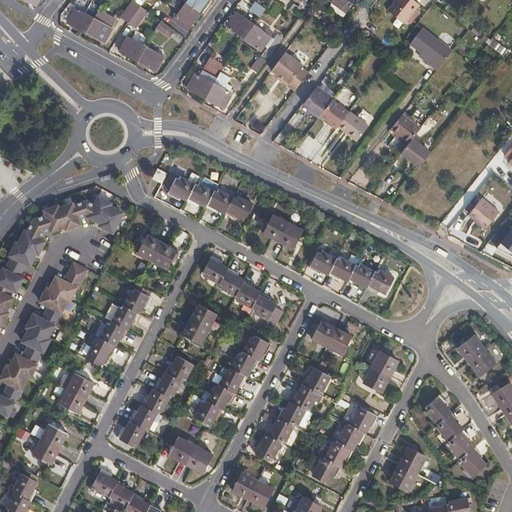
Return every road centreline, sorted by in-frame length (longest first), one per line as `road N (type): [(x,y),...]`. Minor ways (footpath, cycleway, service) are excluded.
road 1 (residential): [(38,29),(144,86),(162,85),(229,0)]
road 2 (residential): [(207,233),(94,446)]
road 3 (residential): [(317,292),(206,503)]
road 4 (residential): [(250,167),(360,17)]
road 5 (residential): [(345,511),(433,356)]
road 6 (residential): [(250,167),(383,228)]
road 7 (residential): [(433,356),(511,468)]
road 8 (residential): [(206,503),(94,446)]
road 9 (residential): [(317,292),(207,233)]
